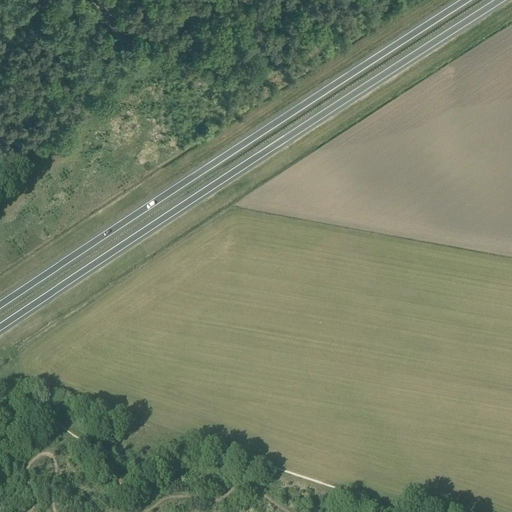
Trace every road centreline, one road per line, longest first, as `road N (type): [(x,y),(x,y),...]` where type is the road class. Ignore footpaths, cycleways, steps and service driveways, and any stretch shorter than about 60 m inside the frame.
road 1 (trunk): [(0,326),(497,0)]
road 2 (trunk): [(465,0),(0,306)]
